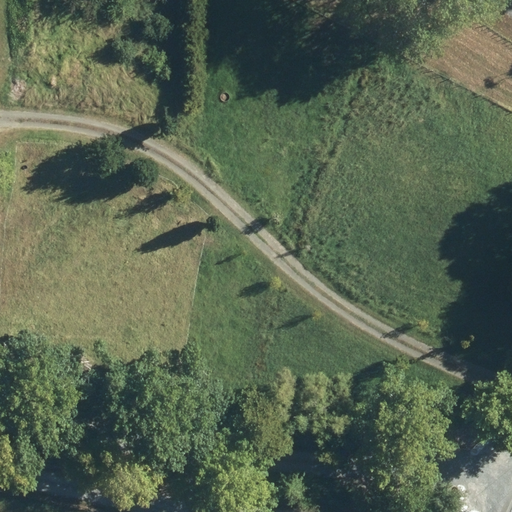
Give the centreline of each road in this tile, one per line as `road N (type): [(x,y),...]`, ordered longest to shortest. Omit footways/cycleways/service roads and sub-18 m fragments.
road 1 (unknown): [(511,509),(385,475),(187,469),(0,435)]
road 2 (unknown): [(159,511),(0,482)]
